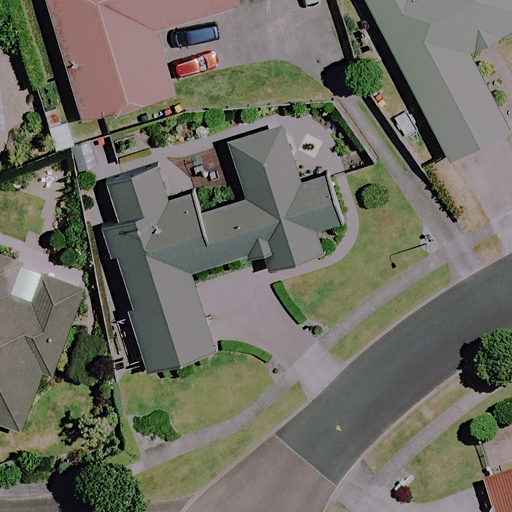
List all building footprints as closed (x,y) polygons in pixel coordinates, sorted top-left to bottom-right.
[(243,6),(241,0),(50,0),(85,120),(179,94),(160,29),(243,6)] [(511,30),(511,0),(370,0),(454,163),(511,133),(511,131),(471,51),(511,30)] [(322,241),(346,233),(325,165),(301,172),(287,128),(229,146),(246,199),(197,214),(181,162),(110,185),(122,224),(106,230),(150,370),(217,349),(194,275),(265,253),(271,269),(326,252),(322,241)] [(93,282),(0,247),(0,421),(26,431),(49,369),(59,372),(93,282)] [(511,511),(511,477),(491,484),(499,511),(511,511)] [(129,511),(131,481),(92,479),(90,511),(129,511)]
